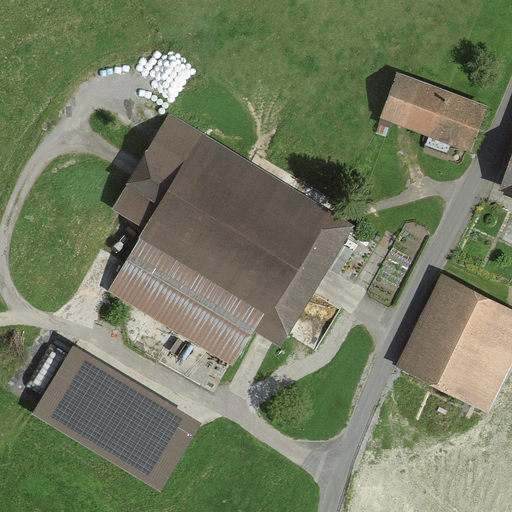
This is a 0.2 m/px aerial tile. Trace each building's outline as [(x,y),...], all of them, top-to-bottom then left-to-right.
[(488,102),(397,68),(380,115),(471,148),(488,102)] [(354,220),(168,112),(113,205),(145,224),(108,289),(233,362),(254,327),(282,344),(354,220)] [(511,137),(493,188),(511,195),(511,137)] [(511,359),(511,305),(442,271),(396,364),(487,409),(511,359)] [(73,341),(32,411),(161,486),(202,417),(73,341)]
